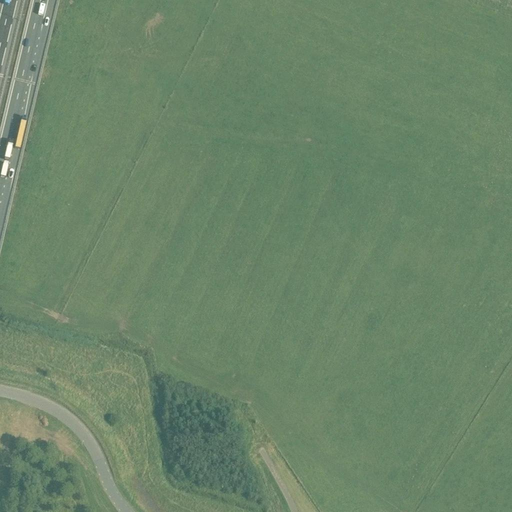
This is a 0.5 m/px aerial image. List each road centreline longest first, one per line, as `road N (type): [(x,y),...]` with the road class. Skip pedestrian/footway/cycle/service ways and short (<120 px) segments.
road 1 (motorway): [(0,182),(42,0)]
road 2 (tertiary): [(125,511),(87,436),(40,401),(0,392)]
